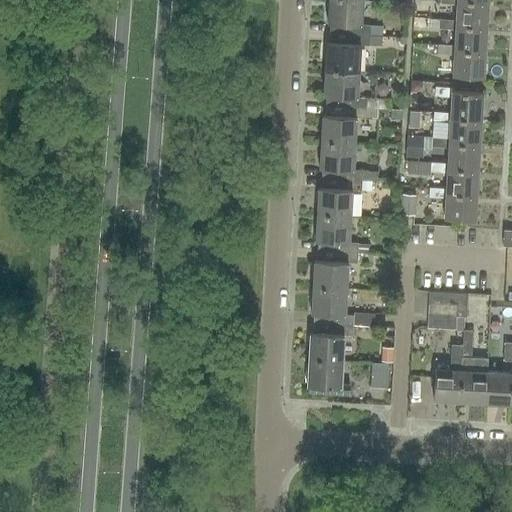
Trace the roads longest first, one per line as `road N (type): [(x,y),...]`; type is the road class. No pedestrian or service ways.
road 1 (secondary): [(125,0),(87,511)]
road 2 (secondary): [(128,511),(164,0)]
road 3 (residential): [(267,443),(293,0)]
road 4 (residential): [(267,443),(511,455)]
